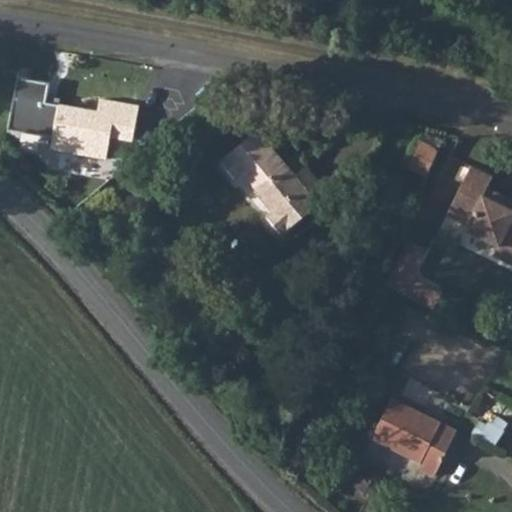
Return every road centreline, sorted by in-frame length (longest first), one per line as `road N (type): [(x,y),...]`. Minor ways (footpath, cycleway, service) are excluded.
road 1 (residential): [(0,22),(511,115)]
road 2 (tertiary): [(288,511),(0,189)]
